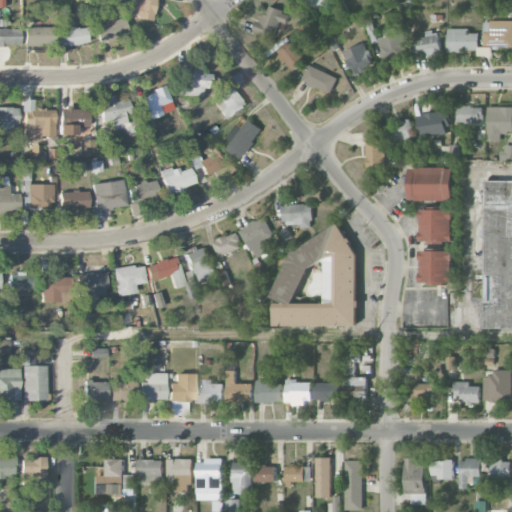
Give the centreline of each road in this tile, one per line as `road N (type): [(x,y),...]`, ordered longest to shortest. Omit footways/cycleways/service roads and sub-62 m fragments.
road 1 (residential): [(386,511),(394,244),(199,0)]
road 2 (residential): [(511,79),(394,93),(354,113),(265,185),(198,219),(126,238),(0,242)]
road 3 (residential): [(511,432),(67,431)]
road 4 (residential): [(234,0),(166,53),(124,71),(0,78)]
